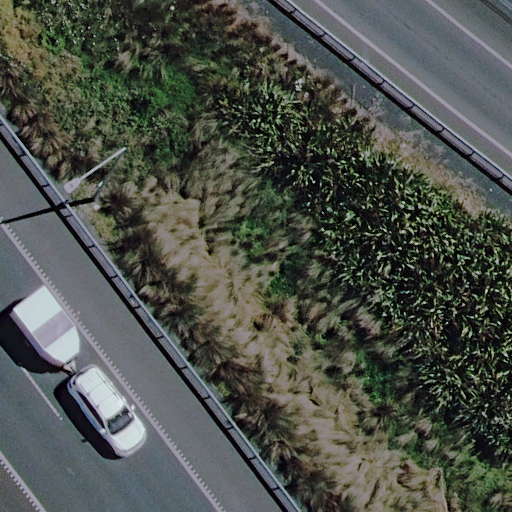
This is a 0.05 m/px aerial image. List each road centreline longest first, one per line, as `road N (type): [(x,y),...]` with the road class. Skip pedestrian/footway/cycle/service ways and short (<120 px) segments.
road 1 (motorway): [(0,331),(135,511)]
road 2 (motorway): [(373,0),(511,111)]
